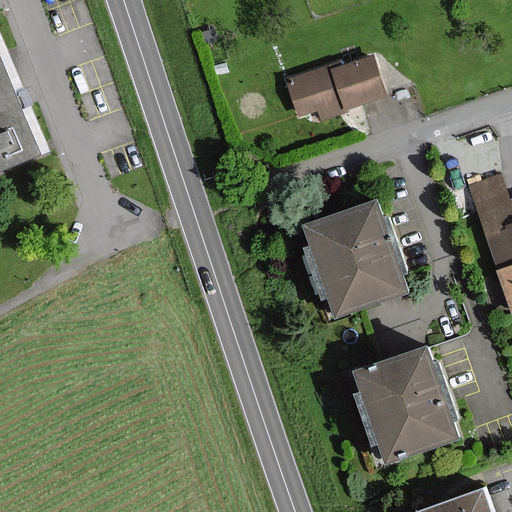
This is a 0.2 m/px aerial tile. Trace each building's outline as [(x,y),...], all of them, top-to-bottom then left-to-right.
[(0,63),(10,59),(0,35),(0,63)] [(327,69),(290,81),(301,114),(320,108),(323,117),(349,109),(387,96),(374,57),(329,73),(327,69)] [(0,170),(48,151),(10,59),(0,63),(0,170)] [(502,176),(474,186),(511,298),(511,202),(511,203),(502,176)] [(381,200),(313,225),(320,246),(310,249),(326,294),(336,291),(344,313),(407,290),(402,275),(407,273),(381,200)] [(367,392),(360,395),(375,440),(382,438),(390,460),(460,436),(452,411),(430,346),(359,370),(367,392)] [(427,511),(490,511),(483,491),(427,511)]
